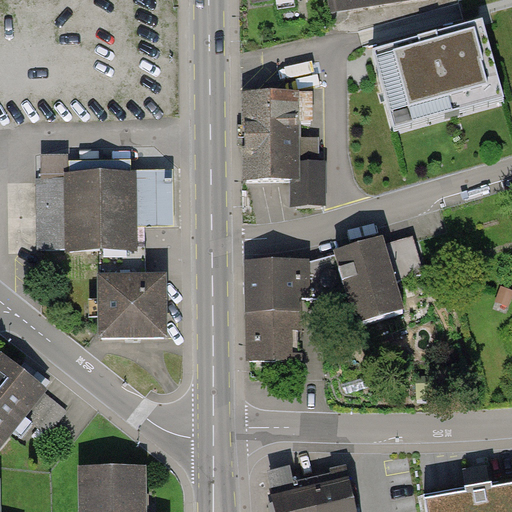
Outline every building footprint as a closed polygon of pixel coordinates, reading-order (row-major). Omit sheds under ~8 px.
[(248,0),(249,5),(284,0),(336,0),(338,9),(393,0),(248,0)] [(504,99),(482,22),(373,52),(395,129),(504,99)] [(321,98),(248,99),(249,187),(297,186),(298,209),(333,208),(332,166),(322,167),(321,98)] [(172,180),(37,182),(39,257),(143,255),(143,233),(173,232),(172,180)] [(395,244),(343,259),(364,330),(416,314),(395,244)] [(317,267),(251,269),(253,364),(305,363),(304,306),(318,305),(317,267)] [(175,281),(108,282),(109,345),(176,344),(175,281)] [(68,413),(2,360),(0,362),(0,450),(25,419),(48,437),(68,413)] [(300,472),(272,478),(279,511),(366,511),(359,480),(305,492),(300,472)] [(143,511),(143,473),(83,474),(83,511),(143,511)] [(511,511),(511,482),(423,498),(425,511),(511,511)]
